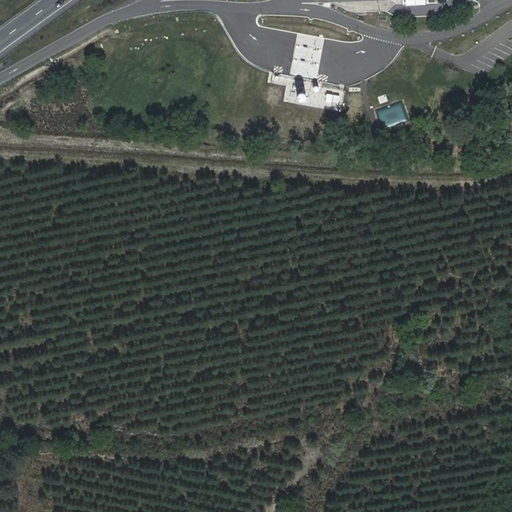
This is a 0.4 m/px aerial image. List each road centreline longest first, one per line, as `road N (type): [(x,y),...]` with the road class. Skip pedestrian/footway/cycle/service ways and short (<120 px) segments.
road 1 (track): [(511,182),(378,181),(0,154)]
road 2 (motorway): [(0,77),(129,9)]
